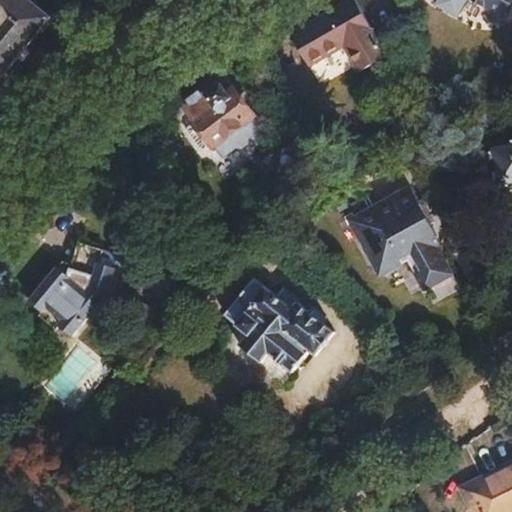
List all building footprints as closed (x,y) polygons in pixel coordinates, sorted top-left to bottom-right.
[(29,0),(0,0),(0,81),(28,48),(52,18),(29,0)] [(438,0),(435,5),(456,16),(464,0),(472,0),(501,16),(509,0),(438,0)] [(353,3),(289,37),(305,67),(341,48),(355,74),(384,59),(353,3)] [(189,110),(187,116),(212,148),(214,146),(225,161),(235,153),(241,155),(247,151),(247,144),(260,134),(250,121),(252,119),(235,96),(229,100),(221,90),(212,97),(209,95),(189,110)] [(511,142),(486,148),(495,193),(511,189),(511,142)] [(366,194),(347,205),(355,219),(366,240),(362,242),(378,270),(388,273),(396,269),(393,264),(403,258),(406,263),(409,261),(410,264),(415,262),(421,272),(416,274),(425,291),(453,275),(434,239),(438,236),(431,223),(424,221),(419,213),(422,207),(411,188),(394,197),(397,201),(376,212),(366,194)] [(355,219),(350,222),(362,242),(366,240),(355,219)] [(64,278),(52,270),(26,307),(40,318),(44,312),(60,324),(55,329),(70,338),(107,288),(109,268),(97,265),(103,249),(77,244),(65,270),(89,277),(89,288),(81,299),(60,285),(64,278)] [(403,258),(393,264),(396,269),(406,263),(403,258)] [(415,262),(410,264),(416,274),(421,272),(415,262)] [(257,282),(227,318),(248,335),(239,346),(261,364),(270,354),(293,373),(311,352),(317,357),(335,334),(324,325),(327,321),(326,315),(318,309),(314,310),(311,313),(300,305),(295,312),(257,282)] [(511,511),(511,463),(465,485),(476,511),(511,511)]
